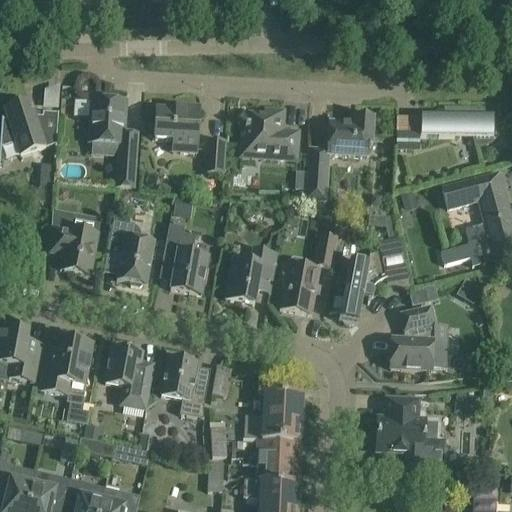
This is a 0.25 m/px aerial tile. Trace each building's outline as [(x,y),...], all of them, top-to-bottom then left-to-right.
[(19,159),(54,148),(53,162),(55,161),(58,116),(42,115),(42,119),(34,119),(29,102),(4,111),(7,121),(2,122),(2,121),(1,120),(0,139),(0,160),(1,150),(15,145),(19,159)] [(92,146),(92,150),(121,152),(121,148),(123,148),(126,104),(90,102),(87,146),(92,146)] [(156,111),(155,131),(154,142),(173,144),(172,155),(196,157),(199,114),(189,113),(186,109),(186,108),(175,107),(175,112),(156,111)] [(420,118),(419,140),(471,140),(474,150),(477,150),(479,150),(482,149),(484,149),(487,148),(489,147),(491,146),(493,144),(495,143),(497,141),(496,141),(494,142),(492,141),(493,119),(484,119),(484,110),(443,110),(443,119),(420,118)] [(242,130),(241,150),(240,160),(296,163),(298,135),(282,134),(283,114),(264,113),(264,119),(249,118),(248,129),(245,129),(245,130),(242,130)] [(309,151),(308,171),(306,203),(326,204),(328,158),(367,161),(368,146),(372,146),(373,120),(354,119),(353,127),(329,125),(327,152),(309,151)] [(205,176),(223,177),(225,145),(207,144),(205,176)] [(134,166),(117,165),(116,192),(132,193),(134,166)] [(40,172),(38,205),(53,205),(54,173),(40,172)] [(489,180),(470,185),(442,193),(447,213),(478,204),(484,227),(465,232),(469,246),(488,241),(488,242),(511,235),(511,230),(502,195),(493,197),(489,180)] [(130,203),(130,196),(119,195),(118,206),(124,207),(130,203)] [(372,208),(381,209),(382,199),(372,198),(372,208)] [(173,215),(191,217),(193,204),(174,202),(173,215)] [(52,214),(49,256),(66,259),(64,273),(90,278),(94,259),(98,237),(71,232),(73,218),(52,214)] [(113,220),(109,243),(105,263),(119,265),(116,283),(146,289),(154,245),(138,242),(139,238),(138,234),(136,231),(132,228),(128,227),(129,222),(113,220)] [(169,228),(166,245),(162,265),(174,267),(170,293),(201,299),(208,260),(193,257),(192,240),(181,238),(183,230),(169,228)] [(332,272),(332,267),(334,258),(336,248),(337,242),(320,239),(315,269),(332,272)] [(339,268),(336,286),(345,287),(338,324),(358,327),(363,300),(368,301),(367,306),(369,306),(369,302),(372,301),(374,299),(374,296),(373,293),(372,292),(373,290),(375,289),(376,287),(378,286),(379,285),(381,284),(383,283),(385,282),(386,288),(410,292),(398,241),(388,243),(378,245),(380,255),(370,258),(367,268),(350,265),(348,270),(340,268),(339,268)] [(343,250),(336,248),(334,258),(342,260),(343,250)] [(466,249),(440,256),(444,270),(470,263),(466,249)] [(231,264),(228,283),(224,303),(254,308),(256,294),(270,297),(277,258),(252,254),(250,267),(231,264)] [(289,263),(288,268),(287,267),(287,268),(284,268),(282,269),(282,275),(283,277),(285,277),(279,313),(311,319),(319,273),(304,270),(305,266),(302,262),(293,260),(289,263)] [(477,277),(482,298),(492,295),(489,284),(500,281),(498,271),(477,277)] [(463,283),(455,298),(471,308),(480,294),(463,283)] [(425,292),(409,296),(412,308),(427,305),(425,292)] [(435,328),(431,311),(400,318),(404,334),(407,334),(406,343),(391,342),(389,372),(431,374),(431,371),(446,372),(448,346),(431,345),(433,329),(435,328)] [(8,382),(33,387),(41,348),(27,345),(28,336),(0,330),(0,383),(7,385),(8,382)] [(40,388),(39,394),(67,399),(66,406),(81,409),(84,395),(91,397),(93,385),(86,383),(89,367),(93,348),(65,343),(63,355),(60,371),(44,368),(40,388)] [(150,388),(154,368),(141,366),(141,361),(131,359),(132,355),(111,351),(104,387),(123,390),(119,409),(145,414),(150,388)] [(167,362),(164,381),(160,399),(182,403),(179,418),(203,423),(203,412),(209,380),(195,378),(197,367),(167,362)] [(217,371),(213,390),(212,398),(225,401),(230,373),(217,371)] [(258,381),(257,397),(263,397),(261,441),(300,443),(302,397),(291,397),(291,389),(281,388),(281,382),(258,381)] [(483,392),(481,412),(490,413),(491,390),(483,392)] [(405,457),(404,475),(444,477),(445,443),(436,443),(437,425),(417,424),(418,404),(386,402),(385,422),(377,422),(375,456),(405,457)] [(83,442),(91,444),(91,443),(102,445),(105,433),(86,428),(83,442)] [(209,434),(212,462),(227,461),(224,432),(209,434)] [(139,454),(153,456),(156,442),(142,439),(139,454)] [(78,450),(77,454),(88,457),(91,444),(83,442),(80,441),(78,450)] [(243,483),(243,486),(298,488),(300,443),(261,441),(261,442),(257,442),(255,484),(243,483)] [(2,511),(26,511),(33,487),(36,475),(21,471),(5,468),(8,456),(2,454),(0,463),(0,507),(3,508),(2,511)] [(137,454),(135,466),(147,469),(150,456),(137,454)] [(207,496),(222,497),(223,468),(208,467),(207,496)] [(358,481),(369,482),(370,471),(359,470),(358,481)] [(26,511),(63,511),(70,483),(50,478),(47,490),(33,487),(26,511)] [(99,511),(104,491),(70,483),(63,511),(99,511)] [(243,486),(242,502),(258,503),(258,511),(296,511),(298,488),(243,486)] [(99,511),(136,511),(139,500),(104,491),(99,511)]
